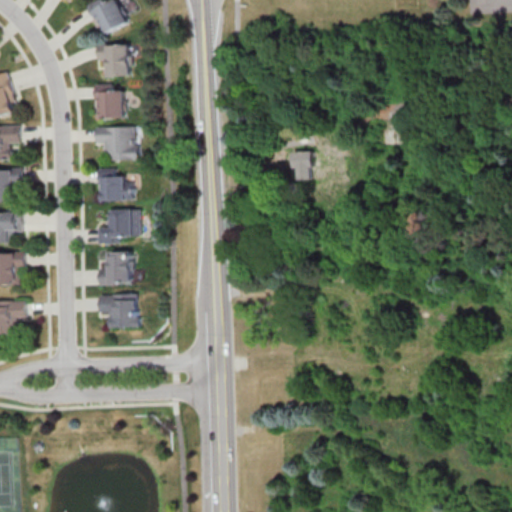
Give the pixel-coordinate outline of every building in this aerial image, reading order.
[(106,0),(92,5),(103,34),(129,24),(120,0),(106,0)] [(132,76),(132,45),(102,46),(102,76),(132,76)] [(0,116),(18,112),(9,73),(0,74),(0,116)] [(98,118),(126,118),(126,91),(98,91),(98,118)] [(0,130),(0,159),(12,159),(11,143),(21,142),(20,124),(0,125),(0,129),(0,131),(0,130)] [(140,160),(140,127),(98,127),(98,143),(106,143),(106,160),(140,160)] [(315,161),(315,149),(297,149),(297,182),(342,182),(343,161),(315,161)] [(0,201),(23,202),(23,169),(0,169),(0,201)] [(127,175),(104,175),(103,201),(127,201),(127,175)] [(142,209),(112,209),(112,218),(101,218),(101,242),(142,242),(142,209)] [(24,233),(24,212),(0,211),(0,243),(15,243),(15,233),(24,233)] [(136,284),(136,252),(107,252),(107,265),(104,265),(104,284),(136,284)] [(0,253),(0,285),(26,285),(25,254),(0,253)] [(114,328),(142,328),(142,295),(104,295),(104,313),(114,313),(114,328)] [(0,307),(0,334),(20,335),(20,319),(27,319),(27,301),(0,301),(0,307)]
